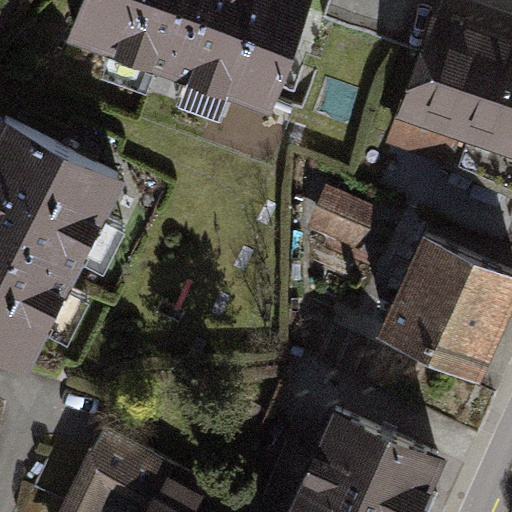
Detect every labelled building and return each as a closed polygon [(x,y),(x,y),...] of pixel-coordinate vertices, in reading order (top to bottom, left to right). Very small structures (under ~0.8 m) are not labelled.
[(293,0),(72,0),(59,37),(254,107),(293,0)] [(511,53),(423,21),(413,47),(387,118),(511,163),(511,53)] [(115,173),(10,119),(0,138),(0,350),(18,360),(24,348),(115,173)] [(317,221),(350,234),(361,209),(327,196),(317,221)] [(511,320),(511,276),(420,237),(379,334),(486,380),(511,320)] [(422,511),(445,465),(328,411),(280,511),(422,511)] [(196,494),(92,438),(52,511),(206,511),(191,503),(196,494)]
